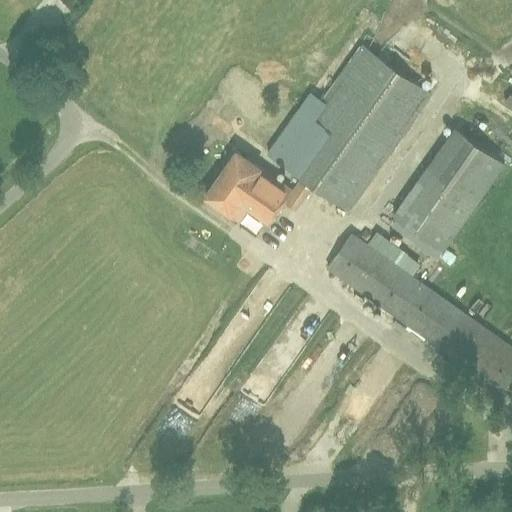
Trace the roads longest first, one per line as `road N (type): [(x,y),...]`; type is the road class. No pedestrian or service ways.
road 1 (unclassified): [(511,469),(0,502)]
road 2 (unclassified): [(0,208),(61,154),(85,120),(59,101)]
